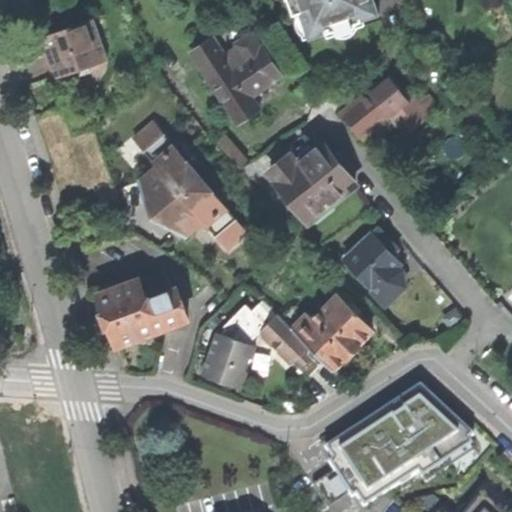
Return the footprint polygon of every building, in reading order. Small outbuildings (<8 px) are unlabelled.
[(309,36),(378,13),(374,0),(290,0),(294,12),(318,4),(321,13),(303,19),(309,36)] [(58,78),(109,60),(95,19),(79,24),(74,22),(71,27),(44,36),(49,51),(45,53),(49,65),(54,79),(58,77),(58,78)] [(251,94),(282,73),(270,53),(255,29),(235,41),(237,44),(224,53),(214,36),(192,49),(238,119),(259,105),(251,94)] [(363,137),(391,115),(409,101),(390,75),(343,111),(352,123),(363,137)] [(463,90),(475,82),(471,75),(459,84),(463,90)] [(439,109),(429,95),(420,103),(415,97),(409,101),(391,115),(405,134),(439,109)] [(74,134),(93,126),(82,97),(63,105),(74,134)] [(228,250),(248,232),(155,122),(135,139),(150,158),(163,174),(144,190),(179,232),(198,215),(210,229),(228,250)] [(292,153),(271,169),(309,218),(355,183),(344,169),(322,141),(298,160),(292,153)] [(379,227),(345,258),(385,302),(404,284),(401,269),(389,256),(398,248),(388,237),(379,227)] [(153,332),(188,319),(177,290),(171,292),(164,271),(99,295),(118,345),(153,332)] [(294,306),(282,318),(310,346),(334,370),(353,351),(373,331),(338,296),(314,320),(308,314),(305,317),(294,306)] [(247,305),(224,328),(225,330),(223,333),(219,333),(205,374),(242,387),(256,345),(250,343),(262,331),(293,363),(294,362),(309,376),(314,370),(319,364),(306,350),(310,346),(282,318),(264,300),(253,311),(247,305)] [(425,392),(339,446),(371,497),(469,432),(446,411),(425,392)] [(333,506),(349,495),(334,473),(318,484),(333,506)] [(440,511),(439,511),(507,511),(505,509),(502,511),(481,493),(468,509),(471,511),(470,511),(440,511)]
